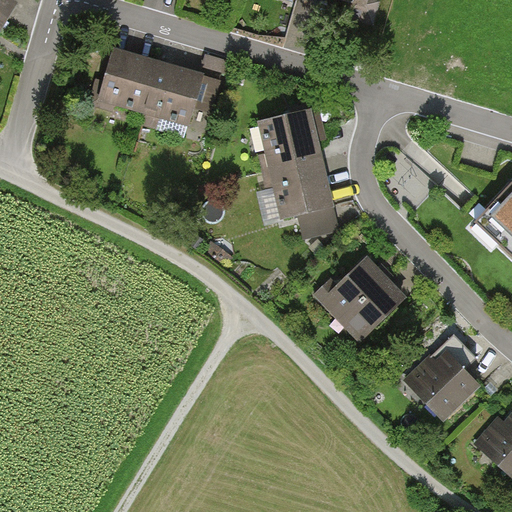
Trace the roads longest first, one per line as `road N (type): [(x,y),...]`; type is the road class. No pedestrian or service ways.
road 1 (track): [(0,169),(191,266),(426,484),(469,511)]
road 2 (residential): [(383,95),(362,186),(413,250),(511,346)]
road 3 (residential): [(88,0),(383,95)]
road 4 (track): [(123,511),(245,311)]
road 5 (residential): [(61,0),(8,172)]
road 6 (residential): [(383,95),(511,134)]
